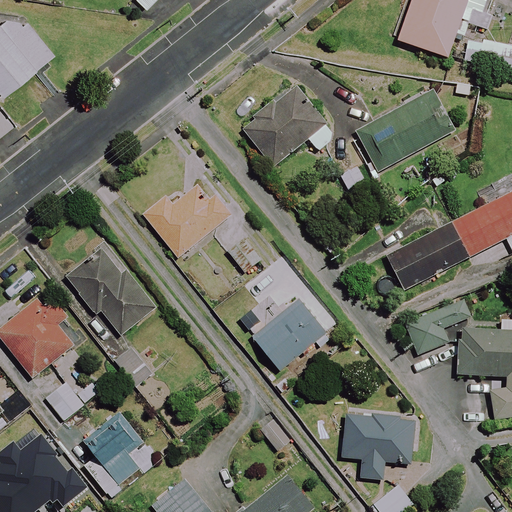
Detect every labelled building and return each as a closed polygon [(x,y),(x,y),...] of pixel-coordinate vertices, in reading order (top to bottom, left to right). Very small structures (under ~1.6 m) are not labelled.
[(464,40),(470,22),(474,12),(482,15),(487,0),(415,0),(400,43),(449,60),(457,37),(464,40)] [(19,30),(10,19),(0,27),(0,93),(4,98),(54,56),(27,23),(19,30)] [(511,46),(470,37),(464,64),(511,74),(511,46)] [(333,136),(296,88),(243,130),(273,168),(309,140),(316,149),(333,136)] [(456,132),(435,94),(358,136),(379,175),(456,132)] [(359,169),(342,179),(352,196),(369,186),(359,169)] [(511,179),(510,176),(478,192),(486,209),(389,259),(407,293),(451,270),(508,241),(511,249),(511,179)] [(232,218),(203,183),(174,206),(168,198),(145,216),(180,260),(232,218)] [(124,278),(105,253),(70,280),(97,316),(102,312),(122,337),(157,311),(129,275),(124,278)] [(295,278),(282,259),(270,267),(283,286),(295,278)] [(71,319),(51,293),(0,332),(0,335),(35,381),(78,348),(61,327),(71,319)] [(328,335),(300,300),(254,338),(282,373),(328,335)] [(470,319),(462,301),(407,325),(421,358),(452,344),(446,329),(470,319)] [(511,321),(502,321),(502,333),(461,332),(460,376),(508,378),(508,392),(494,391),(494,416),(511,416),(511,321)] [(154,374),(134,348),(118,361),(138,387),(154,374)] [(84,407),(68,384),(48,399),(65,421),(84,407)] [(120,415),(86,444),(97,457),(85,467),(111,499),(142,473),(128,457),(144,444),(120,415)] [(418,422),(348,416),(344,458),(364,460),(362,479),(385,481),(386,462),(413,465),(418,422)] [(44,481),(18,448),(0,462),(0,487),(14,505),(44,481)] [(315,511),(316,511),(290,476),(242,511),(315,511)] [(157,511),(210,511),(187,482),(155,508),(157,511)] [(405,511),(414,506),(399,487),(375,505),(379,511),(405,511)] [(135,511),(148,503),(140,493),(119,509),(120,511),(135,511)]
